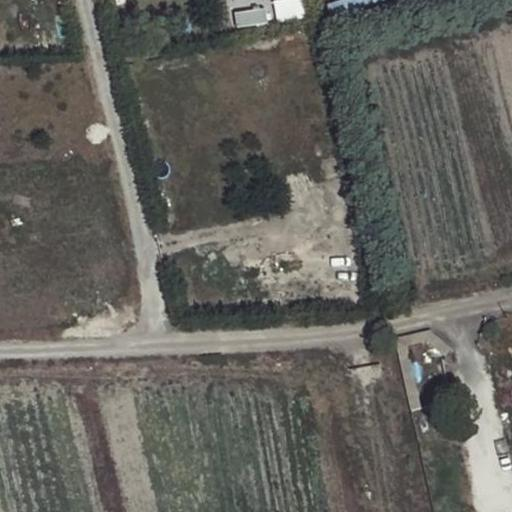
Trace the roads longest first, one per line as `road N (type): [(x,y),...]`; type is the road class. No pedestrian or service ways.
road 1 (unclassified): [(82,0),(167,343)]
road 2 (unclassified): [(167,343),(392,332),(511,302)]
road 3 (unclassified): [(0,352),(167,343)]
